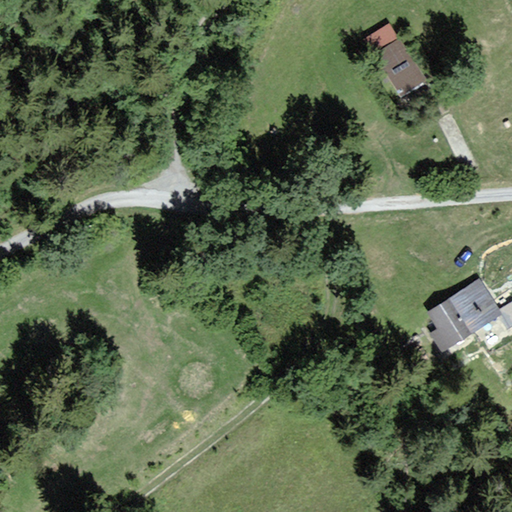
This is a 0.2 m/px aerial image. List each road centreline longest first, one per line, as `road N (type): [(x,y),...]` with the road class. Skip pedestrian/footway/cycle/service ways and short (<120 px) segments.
road 1 (unclassified): [(511,198),(283,214),(165,200),(77,206),(0,254)]
road 2 (track): [(148,201),(178,173),(197,63),(228,0)]
